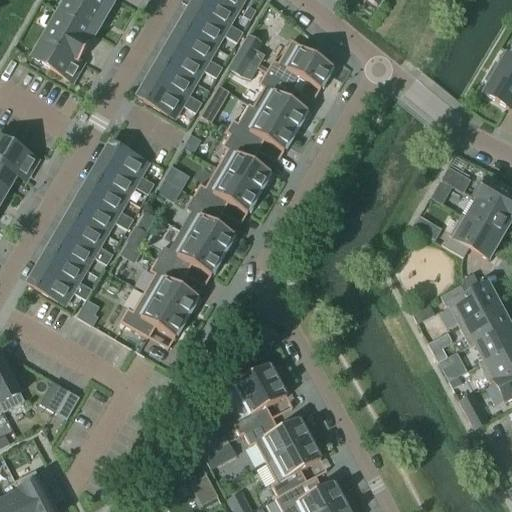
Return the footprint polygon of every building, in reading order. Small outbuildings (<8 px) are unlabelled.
[(66,0),(30,62),(70,86),(82,66),(78,64),(114,0),(66,0)] [(198,9),(194,16),(225,34),(228,28),(235,17),(206,0),(195,0),(192,6),(198,9)] [(206,0),(235,17),(244,0),(206,0)] [(361,0),(376,8),(380,0),(386,0),(388,1),(388,0),(361,0)] [(252,13),(245,9),(239,18),(247,23),(252,13)] [(178,30),(183,34),(214,52),(222,39),(225,34),(194,16),(190,22),(185,19),(178,30)] [(225,34),(222,39),(228,42),(234,31),(228,28),(225,34)] [(177,44),(173,51),(204,69),(208,63),(214,52),(183,34),(178,30),(171,41),(177,44)] [(234,31),(228,42),(229,43),(234,45),(240,35),(234,31)] [(260,46),(247,39),(236,59),(256,71),(263,59),(255,54),(260,46)] [(272,64),(264,76),(293,93),(300,97),(306,86),(318,93),(320,91),(322,92),(329,81),(326,80),(331,71),(309,58),(311,56),(290,44),(277,67),(272,64)] [(202,74),(204,69),(173,51),(170,57),(164,54),(157,66),(163,69),(194,87),(202,74)] [(236,59),(227,73),(240,80),(249,83),(256,71),(236,59)] [(483,98),(508,112),(511,104),(511,62),(506,59),(500,70),(494,66),(483,84),(490,87),(483,98)] [(204,69),(202,74),(208,77),(214,67),(208,63),(204,69)] [(151,76),(156,80),(152,86),(183,105),(187,99),(194,87),(163,69),(157,66),(151,76)] [(208,77),(213,81),(219,70),(214,67),(208,77)] [(293,93),(264,76),(257,88),(262,91),(251,110),(294,135),(299,127),(302,129),(309,117),(287,104),(293,93)] [(181,109),(183,105),(152,86),(149,92),(143,89),(136,102),(172,123),(181,109)] [(187,99),(183,105),(181,109),(187,113),(193,102),(187,99)] [(193,102),(187,113),(192,116),(198,105),(193,102)] [(282,155),(294,135),(251,110),(248,108),(236,127),(231,124),(224,136),(228,138),(256,155),(263,144),(282,155)] [(205,111),(199,121),(209,127),(215,116),(205,111)] [(256,155),(228,138),(221,151),(226,154),(215,173),(258,197),(262,189),(265,191),(273,179),(250,165),(256,155)] [(36,164),(0,142),(0,170),(14,179),(24,184),(36,164)] [(103,158),(109,161),(105,167),(136,185),(139,180),(146,166),(110,145),(103,158)] [(89,181),(95,185),(126,203),(133,191),(136,185),(105,167),(101,174),(96,171),(89,181)] [(163,182),(180,192),(188,179),(170,169),(163,182)] [(14,179),(0,170),(0,190),(5,194),(14,179)] [(440,183),(449,188),(461,196),(468,183),(447,171),(442,181),(440,183)] [(253,204),(257,197),(215,173),(204,191),(199,188),(192,201),(220,217),(226,207),(245,218),(247,215),(249,216),(255,205),(253,204)] [(139,195),(145,184),(139,180),(136,185),(133,191),(139,195)] [(118,216),(126,203),(95,185),(89,181),(82,193),(88,196),(84,202),(115,221),(118,216)] [(449,188),(440,183),(429,202),(438,207),(449,188)] [(486,183),(475,203),(510,224),(511,220),(511,192),(509,190),(506,195),(486,183)] [(139,195),(144,198),(150,187),(145,184),(139,195)] [(220,217),(192,201),(185,213),(190,216),(178,235),(221,260),(226,252),(229,254),(237,241),(214,228),(220,217)] [(69,217),(74,220),(105,238),(112,227),(115,221),(84,202),(80,209),(75,206),(69,217)] [(460,219),(459,220),(498,243),(508,224),(510,225),(510,224),(475,203),(474,204),(475,205),(465,222),(460,219)] [(118,230),(124,219),(118,216),(115,221),(112,227),(118,230)] [(67,231),(64,238),(95,256),(98,251),(105,238),(74,220),(69,217),(62,228),(67,231)] [(130,223),(124,219),(118,230),(123,233),(130,223)] [(486,263),(498,243),(459,220),(448,240),(446,239),(440,249),(462,262),(468,252),(486,263)] [(135,230),(126,246),(130,248),(136,252),(145,236),(135,230)] [(178,235),(167,254),(162,251),(155,263),(184,279),(190,269),(209,280),(211,277),(213,278),(219,268),(217,266),(221,260),(178,235)] [(91,262),(95,256),(64,238),(60,244),(54,241),(48,252),(53,255),(84,273),(91,262)] [(130,248),(126,246),(119,258),(123,261),(130,248)] [(91,262),(98,265),(104,255),(98,251),(95,256),(91,262)] [(77,286),(84,273),(53,255),(48,252),(41,264),(47,267),(43,273),(74,291),(74,290),(77,286)] [(109,258),(104,255),(98,265),(103,269),(109,258)] [(184,279),(155,263),(148,275),(153,278),(142,297),(185,322),(190,314),(193,316),(200,303),(178,290),(184,279)] [(71,297),(74,291),(43,273),(39,279),(34,276),(27,288),(63,309),(71,297)] [(99,274),(93,287),(111,295),(117,282),(99,274)] [(461,288),(439,300),(445,311),(446,310),(457,329),(496,308),(486,288),(479,292),(471,277),(461,282),(461,288)] [(71,297),(77,300),(83,290),(77,286),(74,290),(74,291),(71,297)] [(83,290),(77,300),(82,304),(88,293),(83,290)] [(173,342),(185,322),(142,297),(131,316),(126,313),(118,326),(147,343),(154,331),(173,342)] [(457,329),(467,348),(506,327),(496,308),(457,329)] [(511,348),(511,337),(506,327),(467,348),(468,350),(473,348),(483,365),(511,348)] [(435,343),(427,347),(430,355),(439,350),(435,343)] [(511,373),(511,348),(483,365),(478,368),(489,388),(493,386),(492,385),(511,373)] [(0,412),(1,415),(2,417),(23,406),(10,381),(13,379),(6,365),(3,367),(0,361),(0,412)] [(446,362),(437,366),(441,374),(450,369),(446,362)] [(282,387),(271,366),(218,394),(235,426),(231,428),(238,440),(242,438),(242,437),(271,422),(266,411),(285,401),(278,388),(282,387)] [(511,373),(492,385),(493,386),(504,406),(511,401),(511,373)] [(456,381),(447,385),(451,393),(460,388),(456,381)] [(51,386),(38,408),(54,417),(65,423),(78,402),(67,395),(51,386)] [(456,403),(467,422),(480,415),(469,396),(456,403)] [(276,431),(271,422),(242,437),(242,438),(249,450),(254,447),(264,467),(308,443),(303,435),(307,433),(299,419),(276,431)] [(202,459),(211,454),(226,446),(223,439),(198,452),(202,459)] [(0,441),(0,452),(8,448),(4,440),(0,441)] [(308,443),(264,467),(275,486),(270,489),(276,501),(305,486),(299,475),(319,464),(308,443)] [(202,459),(207,470),(216,465),(211,454),(202,459)] [(25,508),(26,511),(52,511),(51,508),(62,502),(48,473),(35,480),(33,475),(13,486),(18,495),(25,508)] [(314,481),(305,486),(276,501),(274,503),(278,511),(331,511),(342,506),(338,499),(341,497),(334,484),(320,492),(314,481)] [(18,495),(0,504),(0,505),(3,511),(26,511),(25,508),(18,495)]
